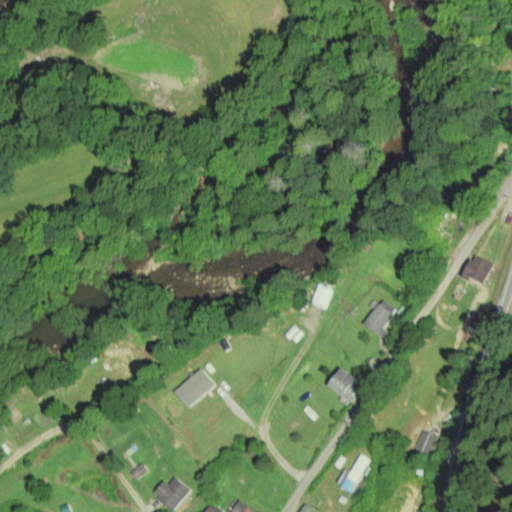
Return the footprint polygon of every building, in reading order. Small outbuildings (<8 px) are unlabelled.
[(499,140),(509,146),(500,162),(490,157),(499,140)] [(449,207),(466,217),(450,245),(433,235),(449,207)] [(471,278),(468,283),(461,278),(472,261),(474,262),(478,256),(493,265),(481,284),(471,278)] [(318,285),(331,290),(324,309),(311,304),(318,285)] [(373,332),(364,325),(379,304),(381,306),(384,302),(395,310),(392,314),(393,314),(382,329),(387,332),(381,340),(372,333),(373,332)] [(401,306),(406,310),(400,317),(395,313),(401,306)] [(465,320),(471,324),(468,330),(462,327),(465,320)] [(294,326),(298,329),(288,340),(284,336),(294,326)] [(303,334),(295,343),(289,339),(297,329),(303,334)] [(110,346),(116,342),(137,374),(131,378),(110,346)] [(371,358),(378,362),(373,370),(366,366),(371,358)] [(172,387),(200,363),(217,383),(188,407),(172,387)] [(355,398),(351,404),(344,399),(345,399),(342,397),(341,398),(328,388),(341,370),(354,380),(352,383),(359,388),(353,396),(355,398)] [(127,411),(134,406),(138,411),(131,417),(127,411)] [(282,407),(286,410),(278,421),(274,417),(282,407)] [(442,417),(447,419),(442,429),(437,427),(442,417)] [(423,432),(436,437),(428,459),(414,453),(423,432)] [(253,446),(260,451),(253,460),(246,455),(253,446)] [(124,453),(129,449),(132,453),(127,457),(124,453)] [(350,474),(361,455),(369,460),(366,466),(370,468),(365,477),(361,474),(350,493),(341,488),(342,487),(338,484),(345,471),(350,474)] [(340,457),(345,461),(339,469),(334,465),(340,457)] [(130,473),(143,464),(148,472),(136,481),(130,473)] [(425,469),(423,477),(409,474),(411,465),(425,469)] [(159,499),(154,495),(164,483),(169,487),(175,479),(190,491),(173,511),(158,501),(159,499)] [(341,496),(347,501),(343,506),(337,501),(341,496)] [(233,511),(240,502),(257,511),(233,511)] [(61,511),(59,507),(68,503),(72,511),(61,511)]
